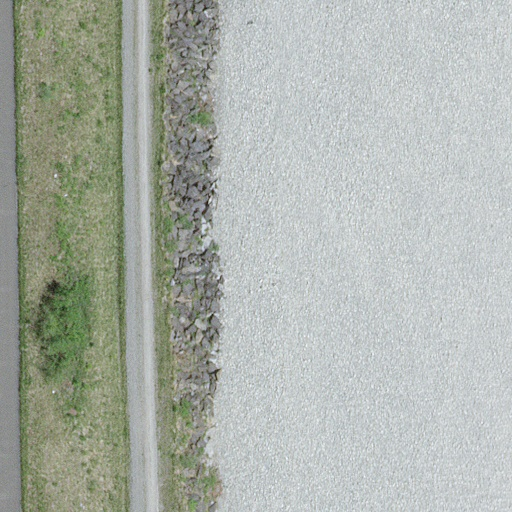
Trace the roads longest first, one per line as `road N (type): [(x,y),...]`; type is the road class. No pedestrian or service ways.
road 1 (track): [(133,0),(141,511)]
road 2 (track): [(0,170),(3,511)]
